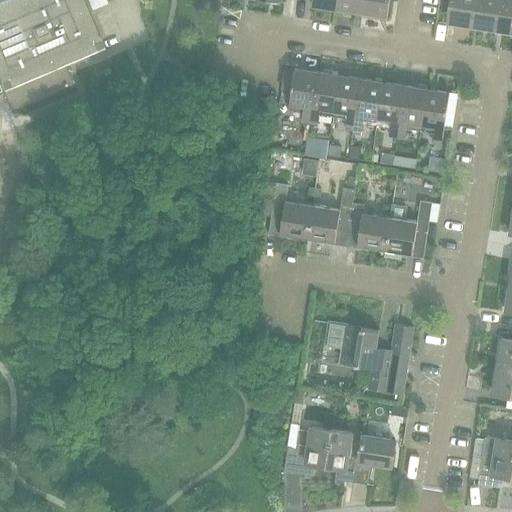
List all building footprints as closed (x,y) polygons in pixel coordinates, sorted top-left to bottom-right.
[(0,0),(0,86),(2,92),(11,111),(74,84),(61,55),(68,52),(100,38),(88,11),(83,0),(0,0)] [(334,10),(335,0),(311,0),(311,6),(334,10)] [(360,13),(362,0),(335,0),(334,10),(360,13)] [(362,0),(360,13),(385,17),(387,0),(362,0)] [(469,26),(473,0),(450,0),(447,23),(469,26)] [(493,30),(498,0),(473,0),(469,26),(493,30)] [(511,32),(511,0),(498,0),(493,30),(511,32)] [(308,123),(316,72),(295,68),(294,72),(291,91),(289,105),(302,107),(300,122),(308,123)] [(284,70),(281,89),(291,91),(294,72),(284,70)] [(332,112),(338,75),(316,72),(308,123),(315,124),(318,110),(332,112)] [(352,130),(360,78),(338,75),(332,112),(346,114),(344,129),(352,130)] [(376,119),(383,82),(360,78),(352,130),(359,131),(362,117),(376,119)] [(396,137),(404,85),(383,82),(376,119),(390,121),(388,136),(396,137)] [(420,126),(426,89),(404,85),(396,137),(403,138),(406,123),(420,126)] [(426,89),(420,126),(435,128),(432,143),(440,144),(448,92),(426,89)] [(291,133),(288,147),(302,150),(304,135),(291,133)] [(306,136),(303,156),(318,158),(325,159),(325,155),(328,139),(306,136)] [(344,246),(355,176),(349,175),(347,188),(343,187),(339,210),(311,205),(305,239),(333,243),(332,245),(344,246)] [(361,208),(352,207),(356,176),(355,176),(344,246),(357,248),(357,246),(383,251),(389,217),(361,213),(361,208)] [(305,239),(311,205),(284,201),(286,185),(275,183),(267,235),(280,237),(280,235),(305,239)] [(389,217),(383,251),(411,255),(410,256),(422,258),(431,203),(419,201),(416,221),(404,219),(406,206),(391,204),(389,217)] [(329,324),(326,344),(339,346),(337,363),(371,368),(368,389),(402,394),(405,375),(408,354),(409,343),(412,326),(395,324),(392,350),(375,347),(378,331),(345,326),(329,324)] [(511,341),(501,339),(496,366),(511,368),(511,341)] [(511,368),(496,366),(492,393),(511,396),(511,407),(511,408),(511,368)] [(297,388),(294,404),(303,405),(306,389),(297,388)] [(335,398),(334,407),(343,408),(345,400),(335,398)] [(391,405),(389,415),(405,418),(406,407),(396,405),(391,405)] [(287,446),(284,470),(311,475),(313,463),(324,465),(330,429),(310,426),(309,432),(297,430),(294,448),(287,446)] [(361,440),(350,438),(351,433),(330,429),(324,465),(336,467),(334,479),(354,482),(361,440)] [(361,440),(354,482),(365,484),(369,462),(389,466),(394,440),(362,435),(361,440)] [(511,467),(511,441),(495,438),(484,437),(484,439),(475,438),(472,453),(481,454),(476,484),(497,488),(499,476),(510,478),(511,467)]
